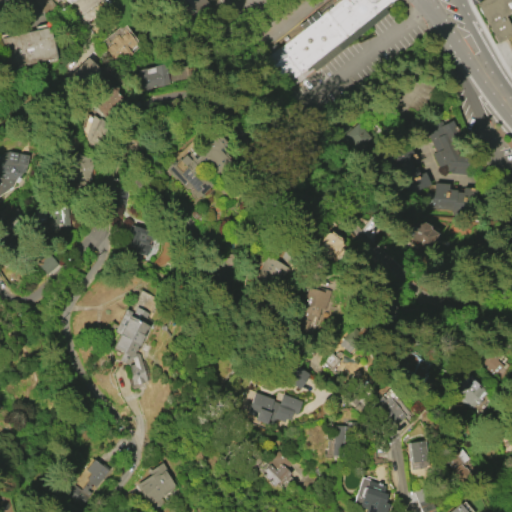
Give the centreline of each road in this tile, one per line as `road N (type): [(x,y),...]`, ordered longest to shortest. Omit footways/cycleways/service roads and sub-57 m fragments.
road 1 (residential): [(66,284),(116,211),(131,160),(163,120),(211,106),(279,180),(380,245),(412,281),(511,335)]
road 2 (residential): [(66,284),(81,350),(141,456),(101,511)]
road 3 (residential): [(407,511),(396,438),(337,370),(311,360)]
road 4 (secondary): [(425,2),(511,118)]
